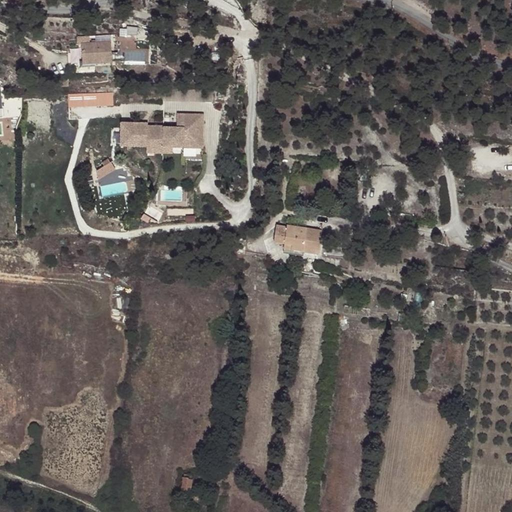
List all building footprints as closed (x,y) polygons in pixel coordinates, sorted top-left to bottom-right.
[(111,42),(81,44),(82,66),(113,64),(111,42)] [(115,91),(71,93),(72,107),(116,105),(115,91)] [(127,128),(127,145),(145,145),(145,148),(145,154),(150,154),(162,155),(162,149),(171,149),(201,149),(201,129),(193,129),(193,124),(201,124),(201,116),(186,116),(186,124),(182,123),(182,129),(162,129),(162,128),(149,128),(145,128),(127,128)] [(119,148),(145,148),(145,145),(127,145),(127,128),(145,128),(145,125),(119,125),(119,148)] [(114,171),(110,164),(93,174),(97,181),(114,171)] [(273,243),(284,244),(291,245),(291,250),(302,252),(318,254),(321,231),(305,229),(286,226),(286,227),(276,226),(273,243)] [(191,480),(183,479),(181,490),(189,491),(191,480)]
